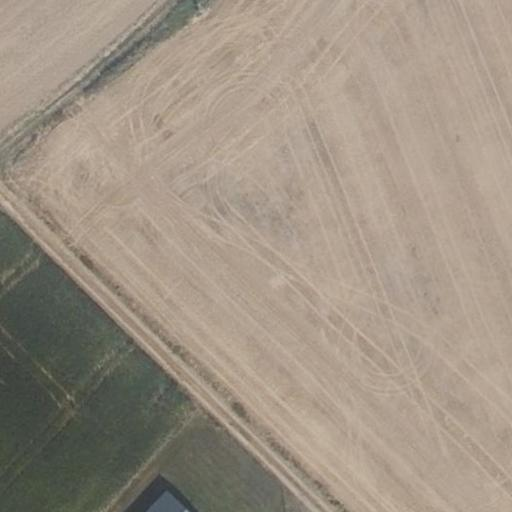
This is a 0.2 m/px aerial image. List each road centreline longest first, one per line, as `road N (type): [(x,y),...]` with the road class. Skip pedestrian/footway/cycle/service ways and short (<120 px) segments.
road 1 (track): [(0,191),(323,511)]
road 2 (track): [(171,0),(0,153)]
